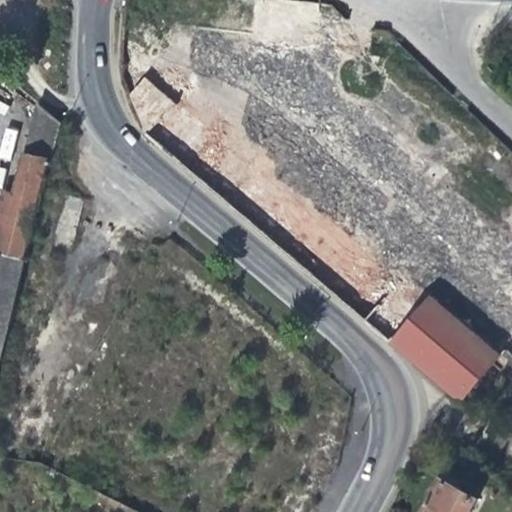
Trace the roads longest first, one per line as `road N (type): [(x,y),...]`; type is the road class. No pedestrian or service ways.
road 1 (tertiary): [(93,0),(87,66),(110,128),(379,363),(403,405),(388,457),(358,511)]
road 2 (unclassified): [(433,0),(439,39),(458,78),(511,127)]
